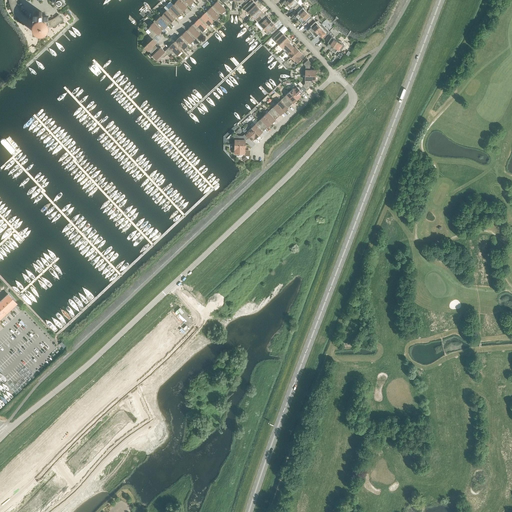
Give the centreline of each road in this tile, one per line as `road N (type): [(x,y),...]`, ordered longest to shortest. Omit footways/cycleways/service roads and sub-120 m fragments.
road 1 (primary): [(248,511),(440,0)]
road 2 (tertiary): [(0,438),(170,287),(350,107)]
road 3 (unknown): [(0,506),(195,324),(196,310),(170,287)]
road 4 (unknown): [(52,511),(143,421),(131,384)]
